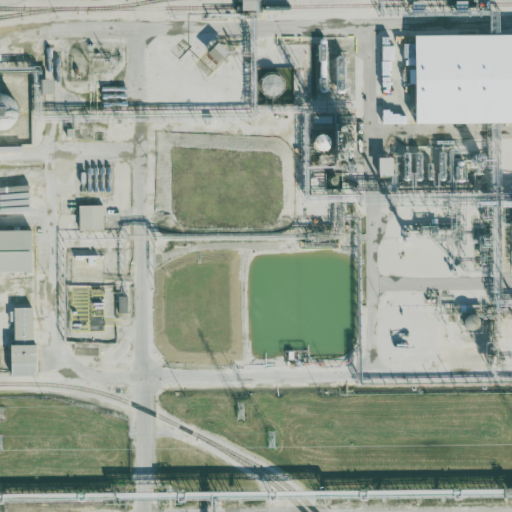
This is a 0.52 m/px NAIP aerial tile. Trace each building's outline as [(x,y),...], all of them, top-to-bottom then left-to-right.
[(247,0),(247,12),(262,12),(261,0),(247,0)] [(421,125),(511,124),(511,35),(421,36),(421,125)] [(210,56),(220,65),(232,53),(221,43),(210,56)] [(384,124),(411,125),(411,111),(384,111),(384,124)] [(322,153),(335,151),(332,135),(319,138),(322,153)] [(398,159),(383,159),(383,177),(398,177),(398,159)] [(104,205),(79,206),(80,231),(104,230),(104,205)] [(34,231),(0,231),(0,273),(35,273),(34,231)] [(119,314),(128,314),(128,297),(118,297),(119,314)] [(15,377),(39,376),(39,345),(35,345),(34,309),(10,309),(11,322),(14,322),(15,377)] [(484,316),(469,318),(471,331),(486,329),(484,316)]
